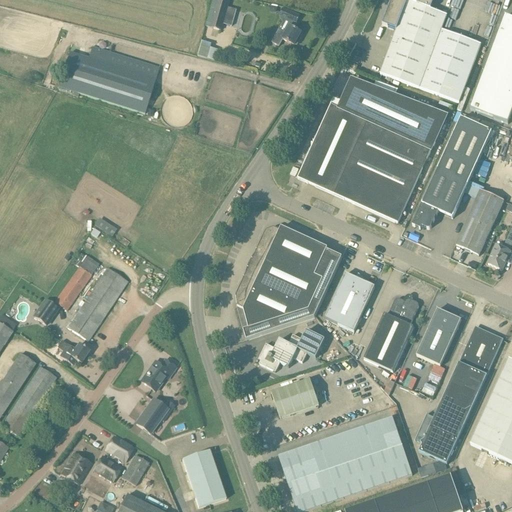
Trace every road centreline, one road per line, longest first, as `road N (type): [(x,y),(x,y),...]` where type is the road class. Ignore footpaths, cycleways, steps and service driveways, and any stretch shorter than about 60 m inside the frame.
road 1 (unclassified): [(3,507),(53,455),(158,304),(196,293)]
road 2 (unclassified): [(511,304),(244,183)]
road 3 (tertiary): [(259,511),(205,351),(196,293)]
road 4 (tertiary): [(244,183),(350,10)]
road 5 (tertiary): [(196,293),(212,231),(244,183)]
